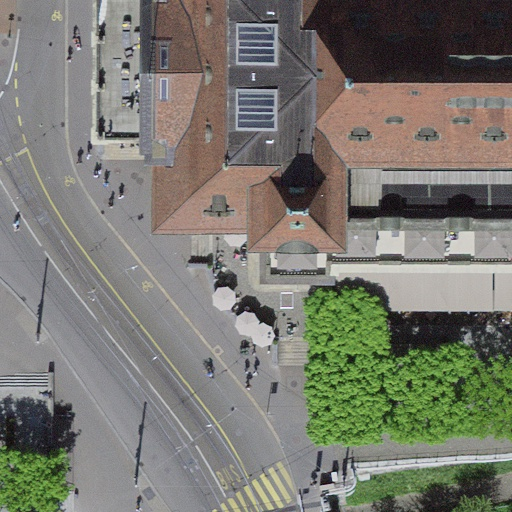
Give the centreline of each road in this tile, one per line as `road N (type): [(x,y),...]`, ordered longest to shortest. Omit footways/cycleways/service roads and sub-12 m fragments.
road 1 (tertiary): [(233,511),(183,427),(45,252),(0,180)]
road 2 (residential): [(0,133),(19,120),(35,89),(43,0)]
